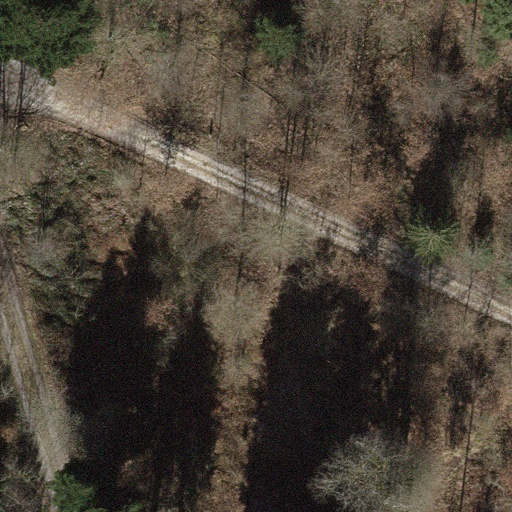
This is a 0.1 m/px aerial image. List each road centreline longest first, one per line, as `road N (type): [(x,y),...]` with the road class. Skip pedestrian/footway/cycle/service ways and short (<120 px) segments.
road 1 (track): [(511,306),(0,64)]
road 2 (track): [(70,511),(0,303)]
